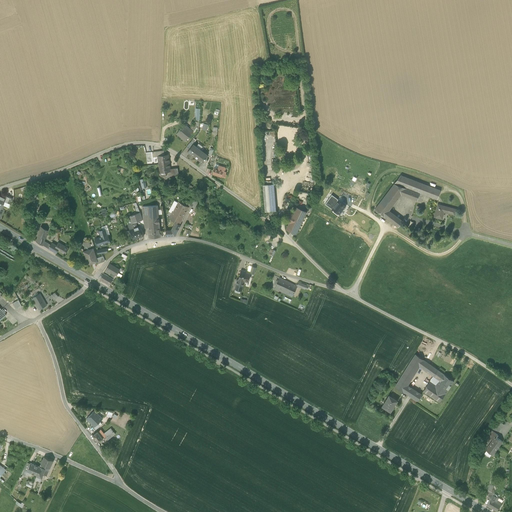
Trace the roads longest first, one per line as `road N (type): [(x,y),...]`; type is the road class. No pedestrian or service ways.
road 1 (tertiary): [(447,489),(91,280)]
road 2 (unclassified): [(339,290),(262,216),(156,145),(127,143),(0,188)]
road 3 (unclassified): [(339,290),(180,238),(122,250),(91,280)]
road 4 (unclassified): [(511,385),(339,290)]
road 5 (unclassified): [(119,482),(68,409),(58,361),(36,319)]
road 6 (unknown): [(384,226),(430,255),(462,232),(511,245)]
road 7 (unclassified): [(0,434),(119,482)]
